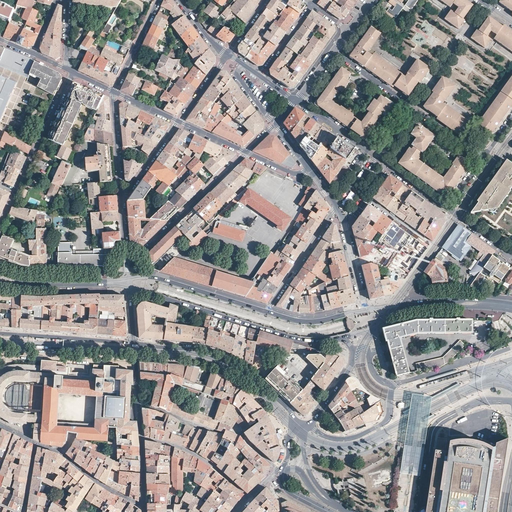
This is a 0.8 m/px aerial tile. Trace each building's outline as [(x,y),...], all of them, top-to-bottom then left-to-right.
[(19,0),(17,6),(22,7),(26,9),(27,6),(31,8),(34,1),(31,0),(30,0),(19,0)] [(164,0),(161,6),(170,10),(169,12),(170,13),(174,4),(171,0),(164,0)] [(235,15),(244,22),(248,17),(251,12),(235,0),(233,0),(229,5),(227,9),(235,15)] [(235,0),(251,12),(254,9),(256,6),(259,2),(256,0),(235,0)] [(271,0),(270,2),(267,8),(278,16),(282,11),(286,6),(280,2),(277,0),(271,0)] [(298,0),(290,0),(287,5),(299,14),(303,10),(306,5),(298,0)] [(322,7),(327,10),(334,1),(333,0),(319,0),(317,3),(322,7)] [(356,1),(354,0),(341,0),(340,0),(338,0),(337,2),(349,11),(352,6),(356,1)] [(403,0),(388,0),(388,2),(394,7),(391,10),(388,8),(386,12),(385,11),(380,17),(388,23),(393,17),(395,18),(403,8),(409,13),(417,0),(408,0),(404,6),(401,3),(403,0)] [(439,0),(450,7),(451,10),(445,19),(458,29),(462,24),(465,20),(463,19),(471,9),(473,5),(466,1),(465,0),(439,0)] [(511,0),(500,0),(499,2),(511,11),(511,13),(511,14),(511,13),(511,0)] [(337,2),(334,1),(327,10),(335,16),(339,19),(344,18),(346,14),(349,11),(337,2)] [(0,18),(10,22),(14,12),(15,10),(7,7),(7,6),(0,3),(0,18)] [(172,25),(184,17),(179,10),(174,4),(170,13),(174,18),(174,20),(169,23),(171,26),(172,25)] [(211,4),(205,12),(213,19),(217,14),(215,12),(217,9),(211,4)] [(40,49),(42,54),(49,57),(56,60),(60,57),(61,46),(61,23),(62,7),(59,5),(40,49)] [(286,6),(282,11),(295,21),(297,17),(299,14),(287,5),(286,6)] [(33,23),(38,11),(31,8),(27,6),(26,9),(24,16),(19,14),(18,17),(28,21),(33,23)] [(264,11),(262,14),(274,23),(278,16),(267,8),(264,11)] [(220,16),(228,23),(235,15),(227,9),(224,12),(220,16)] [(320,16),(312,10),(310,14),(307,18),(320,27),(325,20),(320,16)] [(295,21),(282,11),(278,16),(274,23),(272,25),(285,34),(290,27),(295,21)] [(258,19),(255,24),(266,33),(270,28),(266,26),(268,24),(271,26),(272,25),(274,23),(262,14),(258,19)] [(349,24),(353,17),(349,14),(345,21),(349,24)] [(163,19),(157,16),(155,19),(152,25),(163,30),(168,21),(167,20),(163,19)] [(184,17),(172,25),(181,37),(191,26),(186,20),(184,17)] [(474,34),(471,38),(485,48),(491,39),(494,39),(504,25),(503,27),(489,17),(487,19),(479,30),(477,29),(474,34)] [(303,24),(298,30),(311,40),(314,36),(318,30),(320,27),(307,18),(303,24)] [(329,22),(325,20),(320,27),(318,30),(323,33),(319,39),(326,44),(335,31),(334,26),(329,22)] [(33,23),(28,21),(26,24),(37,29),(40,31),(42,27),(33,23)] [(205,22),(202,24),(208,31),(210,27),(205,22)] [(9,23),(3,37),(10,40),(18,43),(24,30),(9,23)] [(112,27),(107,24),(100,35),(105,38),(107,34),(107,35),(112,27)] [(253,26),(251,29),(260,35),(261,32),(265,35),(266,33),(255,24),(253,26)] [(150,29),(148,34),(159,39),(163,30),(152,25),(150,29)] [(285,34),(272,25),(271,26),(270,28),(265,35),(263,37),(276,47),(281,40),(285,34)] [(414,41),(419,46),(425,40),(420,35),(423,33),(415,25),(412,28),(417,34),(415,36),(417,38),(414,41)] [(505,26),(504,25),(494,39),(495,40),(497,41),(507,28),(505,26)] [(25,26),(18,43),(23,46),(28,48),(34,46),(39,32),(36,31),(34,34),(26,31),(27,27),(25,26)] [(195,32),(191,26),(181,37),(188,46),(186,48),(187,50),(200,38),(195,32)] [(220,31),(211,26),(208,30),(212,33),(216,36),(220,31)] [(220,31),(216,36),(223,40),(225,42),(228,42),(230,41),(237,32),(233,30),(224,27),(220,31)] [(380,34),(371,27),(366,34),(362,40),(371,47),(380,34)] [(511,31),(507,28),(497,41),(511,51),(511,31)] [(248,33),(245,38),(256,46),(263,37),(260,35),(251,29),(248,33)] [(311,40),(298,30),(296,34),(293,37),(299,41),(304,45),(306,46),(309,42),(311,40)] [(91,31),(80,48),(84,50),(88,51),(87,52),(100,58),(102,53),(91,47),(95,41),(91,38),(95,33),(91,31)] [(145,40),(142,46),(156,53),(159,48),(155,46),(159,39),(148,34),(145,40)] [(319,39),(314,36),(311,40),(309,42),(321,51),(324,47),(326,44),(319,39)] [(256,46),(247,58),(252,61),(258,65),(263,64),(270,56),(276,47),(263,37),(256,46)] [(299,41),(293,37),(290,41),(287,46),(297,54),(304,45),(299,41)] [(205,44),(200,38),(187,50),(186,51),(187,53),(189,52),(190,53),(193,57),(197,62),(198,61),(209,50),(205,44)] [(256,46),(245,38),(242,42),(238,47),(239,50),(239,52),(243,55),(247,58),(256,46)] [(370,47),(361,41),(352,54),(352,58),(355,60),(359,63),(370,47)] [(321,51),(309,42),(306,46),(299,55),(311,64),(316,57),(321,51)] [(297,54),(287,46),(282,52),(278,59),(290,68),(294,62),(292,61),(297,54)] [(30,73),(35,62),(15,53),(5,49),(0,60),(0,64),(18,71),(18,72),(29,76),(30,73)] [(123,58),(104,49),(102,53),(100,58),(102,59),(103,57),(114,62),(113,65),(121,68),(122,65),(120,64),(123,58)] [(195,65),(206,75),(211,68),(215,63),(215,58),(212,54),(209,50),(198,61),(197,62),(195,64),(195,65)] [(85,58),(83,62),(117,76),(119,71),(121,68),(113,65),(102,59),(100,58),(87,52),(85,58)] [(372,56),(369,54),(361,64),(372,72),(393,87),(394,86),(399,89),(408,96),(418,82),(420,83),(425,75),(430,69),(419,61),(417,60),(407,74),(405,77),(402,75),(374,54),(372,56)] [(168,58),(162,55),(155,70),(172,78),(172,77),(175,73),(175,71),(173,70),(175,64),(178,66),(179,64),(180,60),(178,60),(175,60),(173,60),(168,58)] [(311,64),(299,55),(290,68),(302,76),(307,70),(311,64)] [(290,68),(278,59),(274,64),(270,70),(271,75),(274,77),(280,82),(288,71),(290,68)] [(60,74),(53,71),(35,62),(30,73),(40,78),(42,80),(39,87),(54,96),(61,82),(62,80),(60,74)] [(83,62),(79,71),(95,78),(110,85),(113,84),(116,79),(117,76),(83,62)] [(175,73),(196,89),(201,82),(206,75),(195,65),(185,79),(183,77),(188,71),(179,64),(178,66),(175,71),(175,73)] [(290,68),(288,71),(280,82),(285,85),(290,88),(294,87),(299,82),(302,76),(290,68)] [(351,74),(341,68),(333,79),(323,93),(316,104),(340,121),(364,138),(373,124),(374,125),(377,121),(376,120),(381,114),(385,117),(387,114),(389,115),(391,112),(396,106),(381,96),(377,101),(375,99),(367,110),(369,111),(367,113),(368,114),(367,116),(366,115),(364,118),(365,119),(362,122),(354,117),(354,115),(342,106),(341,107),(332,101),(339,90),(342,92),(349,81),(347,80),(351,74)] [(216,79),(213,83),(221,93),(231,79),(226,72),(223,72),(221,72),(216,78),(216,79)] [(175,85),(191,97),(193,93),(196,89),(175,73),(172,77),(175,79),(176,77),(179,79),(175,85)] [(128,77),(126,81),(141,88),(144,81),(129,74),(128,77)] [(0,119),(10,97),(9,96),(10,93),(11,93),(16,82),(0,75),(0,119)] [(511,76),(477,125),(478,126),(490,135),(495,129),(508,111),(511,104),(511,76)] [(455,86),(443,77),(437,85),(432,92),(434,93),(429,100),(423,107),(438,117),(437,119),(450,129),(459,134),(465,139),(474,126),(446,105),(446,106),(442,104),(444,101),(445,101),(455,86)] [(234,82),(231,79),(221,93),(219,96),(222,99),(236,85),(234,82)] [(124,85),(121,90),(127,93),(132,96),(137,86),(126,81),(124,85)] [(174,97),(185,105),(188,101),(191,97),(175,85),(171,81),(166,91),(174,97)] [(159,87),(146,82),(142,90),(155,96),(159,87)] [(221,93),(213,83),(210,87),(208,90),(206,93),(203,97),(214,102),(219,96),(221,93)] [(63,146),(83,105),(97,112),(104,98),(82,87),(83,85),(79,84),(78,85),(75,84),(74,87),(72,86),(70,89),(72,90),(49,140),(62,146),(63,146)] [(104,98),(105,96),(89,88),(83,85),(82,87),(104,98)] [(236,85),(222,99),(230,109),(244,96),(240,91),(236,85)] [(47,139),(49,140),(72,90),(70,89),(66,98),(59,114),(51,132),(47,139)] [(166,91),(161,98),(169,103),(171,100),(174,97),(166,91)] [(105,96),(104,98),(95,116),(105,119),(111,121),(110,111),(109,98),(105,96)] [(226,112),(228,113),(235,119),(250,105),(247,100),(244,96),(226,112)] [(170,113),(177,116),(181,111),(185,105),(174,97),(171,100),(174,103),(172,105),(169,103),(168,104),(164,110),(170,113)] [(214,102),(203,97),(201,99),(199,102),(212,112),(216,104),(214,102)] [(126,118),(126,115),(129,105),(126,103),(123,102),(120,104),(120,110),(121,116),(126,118)] [(199,102),(196,107),(190,115),(186,120),(195,124),(204,128),(212,112),(199,102)] [(212,112),(204,128),(208,131),(213,133),(221,123),(225,118),(218,112),(221,107),(216,104),(212,112)] [(129,105),(126,115),(129,116),(134,119),(138,120),(142,111),(136,108),(129,105)] [(250,105),(235,119),(242,125),(256,112),(253,108),(250,105)] [(305,115),(295,108),(289,116),(283,123),(287,128),(291,134),(305,115)] [(144,123),(150,125),(155,117),(149,114),(142,111),(138,120),(137,124),(143,127),(144,123)] [(260,118),(256,112),(243,125),(254,136),(264,127),(264,122),(260,118)] [(228,113),(224,118),(232,124),(236,120),(228,113)] [(307,117),(305,115),(297,126),(302,130),(310,119),(307,117)] [(105,119),(95,116),(93,119),(98,121),(96,125),(91,124),(89,128),(112,134),(111,127),(111,121),(105,119)] [(128,119),(126,118),(121,116),(121,120),(122,126),(139,134),(142,129),(143,127),(137,124),(133,122),(128,119)] [(163,121),(155,117),(150,125),(154,128),(156,125),(158,126),(158,128),(157,129),(165,133),(168,128),(171,125),(163,121)] [(313,121),(310,119),(302,130),(308,134),(316,123),(313,121)] [(142,129),(139,134),(158,143),(161,138),(165,133),(157,129),(154,128),(150,125),(144,123),(143,127),(147,129),(148,128),(149,129),(147,134),(145,133),(146,131),(142,129)] [(221,123),(213,133),(227,139),(243,147),(247,144),(249,142),(240,132),(236,128),(233,131),(221,123)] [(319,125),(316,123),(308,134),(314,138),(322,127),(319,125)] [(123,137),(123,147),(134,147),(137,146),(142,150),(149,155),(153,149),(158,143),(139,134),(122,126),(123,137)] [(291,134),(295,139),(300,145),(308,134),(302,130),(297,126),(291,134)] [(422,126),(415,128),(411,134),(416,138),(411,145),(413,147),(411,149),(409,148),(398,163),(404,167),(405,166),(410,170),(409,171),(415,176),(415,175),(423,180),(430,186),(444,196),(448,196),(454,188),(459,181),(458,181),(464,172),(470,163),(460,154),(454,163),(455,164),(444,179),(419,161),(422,157),(420,155),(421,153),(424,154),(425,152),(424,151),(426,148),(428,149),(436,137),(422,126)] [(326,130),(322,127),(314,138),(322,144),(330,133),(326,130)] [(112,134),(89,128),(83,141),(90,142),(98,144),(109,146),(113,146),(113,140),(112,134)] [(254,136),(246,128),(244,130),(252,139),(254,136)] [(184,142),(185,143),(186,143),(187,141),(191,143),(195,135),(188,132),(180,129),(177,132),(175,135),(184,142)] [(30,150),(31,148),(16,139),(5,132),(0,144),(0,146),(6,149),(8,144),(28,154),(30,150)] [(317,168),(321,162),(328,153),(330,149),(337,138),(334,136),(330,133),(322,144),(311,160),(314,164),(317,168)] [(308,134),(300,145),(304,151),(311,160),(322,144),(314,138),(308,134)] [(182,145),(182,144),(184,142),(175,135),(173,139),(170,142),(185,153),(186,150),(181,146),(182,145)] [(201,138),(195,135),(191,143),(189,148),(188,147),(187,148),(186,150),(185,153),(190,157),(192,151),(191,151),(191,149),(196,152),(194,156),(199,160),(202,153),(208,141),(201,138)] [(266,157),(275,137),(275,136),(272,136),(269,135),(261,143),(253,151),(266,157)] [(283,147),(275,137),(266,157),(273,160),(292,168),(296,163),(283,147)] [(337,138),(330,149),(347,160),(350,155),(354,150),(345,144),(337,138)] [(83,141),(72,165),(63,185),(72,184),(72,181),(79,166),(78,166),(90,142),(83,141)] [(215,145),(208,141),(202,153),(207,156),(209,153),(215,157),(220,154),(222,148),(215,145)] [(185,153),(170,142),(167,146),(164,151),(176,159),(181,153),(182,153),(181,154),(186,157),(184,160),(181,158),(179,159),(178,160),(186,165),(192,159),(190,157),(185,153)] [(112,181),(112,178),(109,146),(98,144),(99,156),(95,156),(95,158),(86,158),(87,171),(93,170),(100,169),(101,182),(105,182),(112,181)] [(67,161),(72,150),(63,146),(62,146),(58,156),(67,161)] [(229,151),(222,148),(220,154),(228,162),(232,158),(236,154),(229,151)] [(328,153),(321,162),(337,174),(342,167),(347,160),(330,149),(328,153)] [(27,157),(10,150),(8,156),(10,157),(8,163),(5,162),(4,164),(21,171),(24,163),(27,157)] [(39,150),(36,156),(46,160),(48,154),(39,150)] [(149,155),(142,150),(139,153),(146,158),(149,155)] [(161,156),(157,160),(177,177),(186,165),(180,162),(177,165),(180,168),(177,172),(172,168),(178,160),(176,159),(164,151),(161,156)] [(215,157),(212,159),(222,168),(225,165),(228,162),(220,154),(215,157)] [(192,159),(186,165),(195,175),(204,166),(201,163),(199,160),(194,156),(192,159)] [(204,166),(214,176),(218,171),(222,168),(212,159),(210,157),(207,156),(201,163),(204,166)] [(265,171),(267,168),(257,163),(246,158),(243,161),(239,165),(253,172),(259,175),(260,175),(265,171)] [(130,162),(124,160),(125,170),(126,179),(131,181),(141,165),(136,164),(135,161),(132,160),(130,162)] [(151,170),(143,180),(152,188),(153,189),(160,180),(163,183),(157,191),(161,195),(175,180),(177,182),(180,179),(177,177),(157,160),(151,170)] [(72,165),(62,161),(52,183),(62,187),(63,185),(72,165)] [(490,187),(485,193),(476,205),(471,213),(497,209),(511,188),(511,163),(508,161),(504,167),(490,187)] [(321,162),(317,168),(322,175),(330,184),(333,179),(337,174),(321,162)] [(21,171),(4,164),(0,175),(0,181),(13,187),(17,178),(21,171)] [(195,175),(186,165),(177,177),(180,179),(184,183),(196,193),(200,189),(205,184),(195,175)] [(253,172),(239,165),(236,168),(233,170),(248,179),(253,172)] [(267,168),(265,171),(282,178),(283,175),(267,168)] [(248,179),(233,170),(228,176),(222,182),(235,193),(238,196),(243,191),(239,189),(248,179)] [(381,187),(382,188),(390,193),(391,191),(396,194),(403,185),(395,179),(389,175),(388,177),(385,181),(381,187)] [(152,188),(143,180),(137,189),(129,200),(143,200),(152,188)] [(99,182),(88,183),(89,198),(100,197),(99,182)] [(235,193),(222,182),(216,188),(210,193),(222,206),(235,193)] [(196,193),(184,183),(176,191),(188,201),(193,196),(196,193)] [(407,188),(403,185),(396,194),(394,196),(403,203),(412,191),(407,188)] [(303,207),(304,208),(316,190),(308,187),(305,193),(306,194),(299,204),(303,207)] [(382,188),(381,187),(377,192),(373,198),(386,208),(393,198),(388,195),(390,193),(382,188)] [(249,190),(246,188),(243,191),(238,196),(236,197),(240,200),(245,204),(247,202),(279,225),(278,227),(282,230),(291,218),(250,190),(249,190)] [(6,203),(10,194),(0,189),(0,213),(1,214),(6,203)] [(177,209),(179,210),(184,205),(188,201),(176,191),(173,189),(172,190),(167,196),(165,199),(169,202),(177,209)] [(354,189),(343,199),(348,204),(359,195),(354,189)] [(307,210),(311,212),(312,212),(310,209),(312,205),(315,207),(322,198),(319,194),(316,190),(304,208),(307,210)] [(416,194),(412,191),(403,203),(412,209),(415,212),(424,200),(420,197),(416,194)] [(215,218),(216,218),(213,215),(222,206),(210,193),(202,201),(194,209),(209,224),(215,218)] [(118,204),(117,196),(100,197),(89,198),(90,205),(98,205),(99,207),(101,207),(101,212),(102,212),(118,211),(118,204)] [(393,198),(386,208),(390,211),(395,214),(403,203),(394,196),(393,198)] [(216,218),(215,218),(220,219),(240,200),(236,197),(225,209),(216,218)] [(326,204),(322,198),(313,210),(316,212),(317,210),(318,211),(315,214),(312,212),(311,212),(310,213),(309,216),(320,224),(325,217),(330,209),(326,204)] [(143,200),(129,200),(127,202),(128,209),(129,217),(139,218),(140,218),(146,218),(144,201),(143,200)] [(416,212),(418,213),(424,218),(432,206),(428,203),(424,200),(415,212),(416,212)] [(166,220),(167,219),(177,209),(169,202),(152,219),(155,219),(166,220)] [(403,203),(395,214),(400,217),(404,221),(412,209),(403,203)] [(362,214),(361,215),(369,222),(371,220),(375,224),(382,214),(369,204),(366,208),(365,210),(362,214)] [(438,210),(432,206),(424,218),(425,219),(441,227),(444,223),(445,222),(446,219),(445,217),(445,215),(444,215),(438,210)] [(307,219),(309,216),(310,213),(311,212),(307,210),(304,208),(303,207),(297,221),(303,226),(305,223),(307,219)] [(36,215),(38,210),(16,209),(12,208),(10,215),(33,223),(36,215)] [(179,210),(177,209),(167,219),(166,220),(168,221),(174,215),(179,210)] [(191,212),(187,216),(202,231),(209,224),(194,209),(191,212)] [(415,212),(412,209),(404,221),(411,225),(417,230),(425,219),(424,218),(418,213),(416,212),(415,212)] [(118,211),(102,212),(103,222),(119,220),(119,216),(118,211)] [(101,212),(91,213),(91,216),(93,236),(103,235),(104,233),(103,222),(102,212),(101,212)] [(386,217),(382,214),(375,224),(374,225),(373,227),(376,230),(383,234),(392,221),(386,217)] [(354,224),(352,227),(354,235),(362,232),(368,224),(369,222),(361,215),(359,218),(357,221),(354,224)] [(183,220),(176,226),(184,233),(191,241),(202,231),(187,216),(183,220)] [(320,224),(309,216),(307,219),(310,220),(307,224),(305,223),(303,226),(314,233),(317,229),(320,224)] [(129,217),(131,244),(132,244),(136,245),(137,246),(139,247),(140,248),(154,234),(168,221),(166,220),(155,219),(143,231),(140,230),(139,218),(129,217)] [(148,224),(150,219),(146,218),(140,218),(141,227),(145,228),(148,224)] [(220,219),(215,218),(209,224),(202,231),(191,241),(189,244),(194,248),(211,231),(240,241),(243,231),(237,229),(238,226),(220,219)] [(425,219),(417,230),(424,235),(432,241),(441,227),(425,219)] [(307,244),(310,238),(314,233),(303,226),(297,221),(290,231),(307,244)] [(410,234),(392,221),(380,238),(385,241),(400,251),(410,234)] [(336,224),(332,224),(328,230),(323,238),(331,244),(340,241),(338,232),(336,224)] [(362,232),(354,235),(355,241),(356,243),(356,244),(357,248),(372,227),(368,224),(362,232)] [(176,226),(148,254),(149,255),(151,258),(152,260),(152,263),(152,266),(184,233),(176,226)] [(459,260),(461,261),(471,246),(479,252),(477,254),(481,257),(479,260),(480,261),(472,273),(471,276),(474,279),(480,271),(491,255),(494,251),(472,235),(461,226),(456,227),(442,247),(452,255),(451,256),(458,261),(459,260)] [(373,227),(372,227),(357,248),(358,252),(359,256),(368,254),(375,245),(368,240),(376,230),(373,227)] [(47,228),(37,229),(37,237),(37,241),(29,241),(30,256),(30,266),(32,266),(39,266),(46,266),(47,266),(47,228)] [(307,244),(290,231),(283,242),(285,243),(287,240),(286,239),(288,236),(296,242),(292,248),(300,254),(303,249),(307,244)] [(103,235),(104,248),(115,248),(115,242),(116,241),(121,240),(120,236),(120,232),(104,233),(103,235)] [(427,247),(410,234),(400,251),(399,253),(415,264),(427,247)] [(11,248),(14,240),(4,237),(1,244),(0,245),(0,256),(13,261),(22,265),(30,266),(30,256),(11,248)] [(341,245),(340,241),(331,244),(323,238),(320,241),(317,246),(329,254),(343,251),(341,245)] [(58,242),(58,252),(58,264),(58,266),(106,266),(106,263),(106,262),(106,260),(107,258),(108,255),(111,252),(112,250),(113,249),(115,248),(104,248),(94,249),(94,251),(72,251),(72,242),(58,242)] [(292,248),(287,245),(282,253),(295,262),(297,258),(300,254),(292,248)] [(368,254),(359,256),(361,265),(371,263),(376,265),(373,253),(376,252),(375,245),(368,254)] [(311,255),(327,266),(329,254),(317,246),(314,250),(311,255)] [(282,253),(278,249),(274,254),(274,255),(281,260),(291,267),(293,264),(295,262),(282,253)] [(329,254),(327,266),(345,262),(344,255),(343,251),(329,254)] [(251,282),(174,258),(161,271),(162,271),(204,284),(245,297),(252,286),(259,275),(267,280),(274,270),(281,260),(274,255),(274,254),(271,252),(251,282)] [(431,263),(424,272),(430,276),(432,279),(433,285),(436,285),(447,284),(447,283),(451,283),(453,273),(451,273),(450,273),(449,272),(449,271),(449,269),(450,268),(452,268),(454,269),(454,265),(442,256),(442,255),(438,252),(431,263)] [(415,264),(399,253),(388,269),(396,272),(400,273),(404,273),(408,274),(415,264)] [(327,269),(327,266),(311,255),(307,261),(303,267),(316,276),(325,282),(326,276),(320,272),(324,267),(327,269)] [(509,268),(491,255),(480,271),(486,275),(489,275),(489,278),(492,277),(492,279),(498,284),(509,268)] [(291,267),(281,260),(274,270),(284,277),(288,272),(291,267)] [(326,276),(325,282),(349,276),(347,269),(345,262),(330,266),(331,274),(326,275),(326,276)] [(371,263),(361,265),(363,273),(366,281),(376,279),(379,278),(376,265),(371,263)] [(316,276),(303,267),(299,272),(296,277),(310,289),(319,285),(313,280),(316,276)] [(284,277),(274,270),(267,280),(277,287),(281,282),(284,277)] [(275,291),(277,287),(267,280),(259,275),(252,286),(258,289),(261,290),(272,295),(275,291)] [(339,291),(346,290),(352,288),(350,282),(349,276),(325,282),(328,294),(338,292),(339,291)] [(384,279),(380,280),(384,296),(388,295),(392,294),(388,276),(384,277),(384,279)] [(304,287),(308,290),(310,289),(296,277),(293,281),(291,285),(300,293),(301,293),(304,287)] [(376,279),(366,281),(367,288),(370,299),(376,298),(384,296),(380,280),(376,281),(376,279)] [(328,294),(325,282),(319,285),(310,289),(308,290),(306,291),(309,293),(309,312),(314,312),(317,312),(319,311),(325,310),(321,296),(328,294)] [(298,312),(301,293),(300,293),(291,285),(285,294),(276,306),(285,309),(287,304),(285,303),(290,296),(294,299),(293,307),(291,306),(290,310),(294,311),(298,312)] [(258,289),(252,286),(245,297),(254,300),(267,303),(270,299),(272,295),(261,290),(260,292),(257,290),(258,289)] [(339,291),(343,306),(348,305),(355,303),(353,295),(352,288),(346,290),(339,291)] [(309,293),(306,291),(301,293),(298,312),(301,312),(304,312),(306,312),(309,312),(309,293)] [(338,292),(328,294),(321,296),(325,310),(334,308),(343,306),(339,291),(338,292)] [(12,310),(21,310),(22,296),(9,294),(0,292),(0,299),(7,300),(7,304),(6,309),(12,310)] [(81,304),(81,316),(80,333),(88,334),(97,334),(100,295),(100,294),(91,295),(82,295),(81,304)] [(71,332),(80,333),(81,316),(76,316),(75,316),(75,319),(74,319),(73,324),(72,324),(73,309),(75,309),(75,308),(77,308),(77,304),(81,304),(82,295),(73,295),(64,296),(62,332),(71,332)] [(111,335),(126,337),(127,336),(127,327),(126,319),(124,302),(124,295),(112,295),(100,295),(97,334),(111,335)] [(42,297),(34,296),(22,296),(21,310),(20,328),(30,329),(41,330),(42,297)] [(62,332),(64,296),(53,296),(42,297),(41,330),(50,331),(62,332)] [(152,339),(165,340),(169,309),(162,307),(147,302),(143,301),(137,306),(138,313),(138,318),(140,338),(152,339)] [(179,306),(170,304),(169,309),(165,340),(178,341),(192,342),(194,328),(175,325),(179,306)] [(0,326),(4,327),(20,328),(21,310),(12,310),(12,319),(3,318),(3,320),(0,319),(0,326)] [(205,329),(194,328),(192,342),(199,343),(206,345),(211,317),(211,316),(205,313),(205,315),(207,316),(205,326),(206,326),(205,329)] [(219,319),(211,317),(206,345),(207,345),(219,349),(222,350),(231,354),(241,326),(233,324),(219,319)] [(397,376),(407,373),(398,337),(418,332),(471,332),(471,320),(468,320),(448,320),(430,320),(416,320),(390,327),(383,329),(386,341),(388,340),(397,376)] [(248,328),(241,326),(231,354),(233,355),(238,358),(243,361),(247,363),(252,368),(260,332),(248,328)] [(284,339),(260,332),(252,368),(254,369),(256,371),(263,378),(271,369),(257,354),(259,344),(289,354),(292,347),(293,342),(284,339)] [(417,370),(432,366),(440,367),(448,362),(464,345),(459,340),(442,357),(416,364),(417,370)] [(335,355),(327,353),(326,355),(323,365),(337,373),(341,368),(343,365),(343,358),(335,355)] [(326,355),(289,354),(265,379),(276,389),(285,399),(291,404),(302,390),(311,379),(316,374),(318,371),(323,365),(326,355)] [(57,361),(42,360),(41,365),(41,370),(56,371),(66,372),(67,367),(67,362),(57,361)] [(140,364),(141,372),(148,373),(158,374),(167,375),(168,364),(165,363),(157,363),(153,363),(152,363),(147,362),(141,362),(140,363),(140,364)] [(76,438),(77,438),(79,440),(83,440),(107,441),(107,437),(108,429),(108,427),(116,428),(118,428),(138,432),(138,421),(134,421),(130,421),(130,413),(130,412),(131,400),(132,385),(134,385),(133,370),(119,369),(119,366),(105,365),(93,364),(93,369),(93,374),(97,374),(104,374),(104,379),(97,378),(96,381),(63,379),(64,376),(56,376),(56,373),(52,373),(31,372),(30,371),(28,371),(27,370),(26,370),(26,369),(25,369),(24,369),(23,370),(22,371),(17,370),(16,369),(15,369),(14,369),(13,370),(12,370),(12,371),(9,372),(4,374),(3,374),(2,374),(1,375),(1,376),(1,377),(0,377),(0,417),(2,417),(4,419),(5,420),(8,421),(8,422),(9,422),(9,423),(10,423),(11,423),(13,423),(15,423),(19,423),(19,424),(20,425),(21,425),(22,425),(23,425),(24,424),(27,424),(27,422),(42,423),(42,424),(35,424),(33,438),(41,442),(42,443),(48,444),(48,445),(52,446),(52,445),(57,445),(60,445),(63,446),(64,445),(65,445),(65,444),(65,442),(66,440),(67,435),(71,436),(76,438)] [(168,364),(167,375),(171,375),(171,374),(178,376),(184,378),(188,365),(187,365),(185,365),(180,364),(168,364)] [(184,416),(188,418),(196,421),(205,424),(216,428),(218,429),(220,423),(220,422),(221,423),(229,402),(229,401),(226,400),(227,396),(228,394),(225,393),(223,392),(218,390),(223,376),(212,371),(206,386),(195,383),(200,367),(198,367),(192,366),(188,365),(184,378),(178,376),(171,374),(171,375),(167,375),(158,374),(148,373),(141,372),(141,378),(157,380),(151,405),(159,407),(166,410),(167,410),(184,416)] [(337,373),(323,365),(318,371),(320,373),(318,375),(316,374),(311,379),(314,382),(324,391),(331,382),(337,373)] [(454,373),(454,371),(428,378),(429,380),(454,373)] [(218,390),(223,392),(223,390),(226,391),(225,393),(228,394),(233,396),(234,394),(235,393),(239,386),(234,382),(229,380),(223,376),(218,390)] [(352,378),(346,382),(351,392),(358,403),(367,400),(370,407),(376,404),(380,401),(380,399),(377,399),(372,397),(371,396),(368,394),(365,391),(362,388),(359,384),(357,381),(356,380),(355,379),(354,379),(352,378)] [(314,382),(311,379),(302,390),(308,395),(314,387),(314,382)] [(351,392),(346,382),(340,391),(334,400),(338,408),(340,406),(341,409),(346,406),(347,408),(349,407),(350,409),(352,408),(354,411),(355,411),(359,415),(363,412),(358,403),(351,392)] [(461,386),(459,384),(455,385),(432,397),(431,402),(461,386)] [(233,396),(228,394),(227,396),(230,397),(229,401),(229,402),(233,405),(237,395),(242,389),(240,387),(239,386),(235,393),(234,394),(233,396)] [(236,407),(238,408),(239,411),(250,426),(256,422),(254,420),(252,416),(250,417),(248,414),(250,413),(251,415),(263,408),(251,397),(247,393),(245,391),(242,389),(237,395),(233,405),(236,407)] [(308,395),(302,390),(291,404),(297,409),(302,415),(305,415),(307,415),(313,407),(316,402),(308,395)] [(406,434),(400,473),(405,474),(416,476),(419,476),(428,421),(429,412),(430,406),(431,402),(432,397),(412,394),(408,418),(407,424),(406,434)] [(340,412),(338,408),(334,400),(332,403),(329,407),(334,415),(340,412)] [(376,404),(370,407),(363,412),(359,415),(365,423),(367,423),(375,421),(379,420),(382,415),(384,412),(380,401),(376,404)] [(242,429),(245,433),(248,431),(250,429),(251,428),(250,426),(239,411),(238,408),(236,407),(233,405),(229,402),(221,423),(220,422),(220,423),(231,428),(232,428),(236,421),(242,429)] [(143,407),(144,422),(144,428),(145,437),(148,437),(150,437),(151,428),(164,431),(166,424),(169,417),(169,415),(156,410),(143,407)] [(413,407),(403,413),(405,416),(415,410),(413,407)] [(259,428),(262,426),(267,424),(271,421),(270,420),(269,418),(267,415),(263,408),(251,415),(252,416),(254,420),(257,419),(259,422),(256,423),(258,427),(259,428)] [(353,428),(356,427),(345,411),(345,410),(340,412),(344,416),(342,417),(350,429),(353,428)] [(365,423),(359,415),(355,411),(354,411),(351,413),(349,410),(345,411),(356,427),(360,425),(365,423)] [(344,416),(340,412),(334,415),(337,419),(338,418),(339,420),(338,421),(345,431),(347,430),(350,429),(342,417),(344,416)] [(178,427),(180,421),(180,420),(174,417),(173,416),(171,415),(169,415),(169,417),(166,424),(164,431),(165,431),(172,433),(174,429),(176,432),(178,427)] [(261,431),(261,432),(262,434),(264,437),(276,433),(276,432),(274,427),(273,426),(271,421),(267,424),(262,426),(264,430),(261,431)] [(178,433),(176,432),(174,429),(172,433),(165,431),(164,432),(163,440),(164,440),(169,441),(175,443),(184,446),(193,426),(191,425),(186,423),(181,434),(178,433)] [(221,430),(226,431),(229,432),(231,428),(220,423),(218,429),(221,430)] [(250,441),(256,446),(262,441),(265,439),(264,437),(262,434),(259,437),(258,435),(261,432),(261,431),(259,428),(258,427),(256,423),(251,428),(250,429),(248,431),(245,433),(250,440),(250,441)] [(193,426),(184,446),(187,447),(189,449),(199,429),(198,428),(193,426)] [(138,432),(118,428),(116,428),(117,445),(121,445),(139,446),(139,439),(138,432)] [(151,428),(150,437),(153,438),(155,438),(158,439),(159,439),(163,440),(164,432),(165,431),(164,431),(151,428)] [(0,447),(1,448),(6,450),(12,434),(7,432),(2,429),(0,433),(0,447)] [(199,429),(189,449),(191,449),(193,451),(196,452),(206,435),(208,430),(202,429),(199,429)] [(206,435),(196,452),(198,454),(199,454),(202,456),(213,438),(215,432),(209,431),(208,430),(206,435)] [(219,467),(223,471),(228,476),(231,478),(244,490),(248,494),(253,489),(256,485),(261,481),(252,472),(250,470),(249,469),(243,475),(241,473),(247,467),(245,466),(245,465),(241,462),(242,461),(238,458),(241,455),(244,459),(246,457),(239,449),(235,447),(241,436),(229,432),(226,431),(225,434),(211,460),(218,466),(219,467)] [(213,438),(202,456),(203,457),(207,459),(211,460),(225,434),(221,433),(215,432),(213,438)] [(270,450),(280,446),(279,443),(279,441),(279,440),(276,433),(264,437),(265,439),(266,442),(269,441),(269,444),(268,444),(270,450)] [(14,450),(20,437),(15,435),(12,441),(11,442),(9,448),(10,448),(14,450)] [(239,449),(246,457),(253,450),(251,448),(247,444),(241,436),(235,447),(239,449)] [(21,447),(24,440),(22,439),(20,437),(14,450),(19,452),(21,448),(21,447)] [(497,511),(498,508),(508,437),(497,442),(496,442),(495,447),(492,447),(487,444),(483,442),(478,441),(473,439),(467,439),(462,439),(460,439),(456,439),(450,441),(448,451),(435,450),(425,511),(497,511)] [(76,438),(71,447),(80,450),(81,451),(83,446),(84,447),(86,441),(83,440),(79,440),(77,438),(76,438)] [(80,450),(75,461),(78,464),(82,467),(91,449),(92,449),(94,444),(93,444),(86,441),(84,447),(87,448),(85,452),(81,451),(80,450)] [(145,451),(145,455),(154,455),(154,452),(159,454),(161,445),(162,444),(161,443),(153,442),(145,441),(145,446),(145,450),(145,451)] [(270,450),(268,444),(267,443),(265,444),(262,441),(256,446),(261,450),(275,463),(277,460),(278,459),(280,457),(280,456),(280,454),(281,452),(281,449),(280,446),(270,450)] [(107,443),(98,442),(98,444),(99,446),(101,446),(100,452),(105,452),(105,447),(106,447),(107,443)] [(91,449),(82,467),(84,468),(86,470),(86,469),(93,459),(97,461),(101,463),(104,465),(106,460),(107,457),(106,456),(105,455),(104,455),(95,451),(97,446),(95,445),(94,444),(92,449),(91,449)] [(25,448),(21,447),(21,448),(19,452),(22,454),(31,457),(31,454),(32,450),(25,448)] [(80,450),(71,447),(69,449),(66,453),(70,456),(71,457),(73,460),(75,461),(80,450)] [(9,450),(7,453),(10,455),(15,457),(17,458),(17,457),(19,452),(14,450),(10,448),(9,448),(9,450)] [(36,455),(45,457),(46,450),(42,449),(37,448),(37,451),(36,455)] [(50,474),(59,454),(53,452),(46,450),(45,457),(43,463),(41,471),(40,477),(42,478),(46,478),(47,473),(50,474)] [(170,451),(164,450),(163,456),(159,455),(158,460),(157,460),(157,466),(165,466),(169,466),(169,464),(169,463),(170,452),(170,451)] [(246,457),(264,474),(267,470),(272,466),(261,457),(258,455),(253,450),(246,457)] [(22,454),(19,452),(17,457),(17,458),(20,459),(30,462),(31,459),(31,457),(22,454)] [(184,454),(184,459),(183,461),(182,466),(189,468),(190,463),(193,456),(192,456),(191,455),(190,454),(188,454),(185,452),(184,454)] [(6,456),(5,459),(11,461),(11,462),(13,462),(15,457),(10,455),(7,453),(6,456)] [(61,455),(59,454),(50,474),(53,474),(54,472),(59,474),(63,469),(63,467),(60,465),(65,459),(61,455)] [(36,458),(35,462),(43,463),(45,457),(36,455),(36,458)] [(171,487),(170,494),(176,495),(177,495),(177,490),(180,491),(180,487),(181,488),(181,471),(182,458),(178,458),(173,456),(173,461),(172,462),(172,466),(172,468),(172,480),(173,482),(174,487),(171,487)] [(190,463),(189,468),(196,469),(197,462),(198,459),(196,458),(193,456),(190,463)] [(113,461),(113,460),(112,460),(107,457),(106,460),(104,465),(107,466),(101,478),(100,479),(103,482),(106,484),(107,481),(110,473),(109,473),(110,470),(112,468),(113,464),(113,462),(113,461)] [(266,476),(264,474),(246,457),(244,459),(242,461),(241,462),(245,465),(245,466),(247,467),(249,469),(250,470),(250,469),(252,471),(252,472),(261,481),(263,479),(266,476)] [(11,461),(5,459),(4,463),(3,467),(9,469),(9,467),(11,462),(11,461)] [(19,464),(29,467),(30,464),(30,462),(20,459),(19,464)] [(60,465),(63,467),(66,469),(69,465),(70,463),(68,461),(67,460),(65,459),(60,465)] [(86,469),(86,470),(88,472),(90,473),(91,474),(97,461),(93,459),(86,469)] [(121,464),(131,465),(140,466),(140,463),(140,460),(120,459),(119,462),(117,461),(113,461),(113,462),(113,464),(112,468),(116,471),(119,472),(120,470),(120,467),(121,464)] [(182,466),(181,471),(186,472),(192,473),(192,472),(195,473),(193,481),(201,486),(196,495),(197,495),(195,497),(194,496),(186,491),(182,499),(181,500),(189,504),(190,502),(202,506),(204,503),(205,502),(201,501),(204,496),(208,490),(212,493),(214,490),(215,490),(217,488),(214,486),(214,485),(211,483),(204,477),(211,467),(205,463),(198,459),(197,462),(196,469),(189,468),(182,466)] [(99,469),(101,463),(97,461),(91,474),(93,475),(95,476),(97,471),(99,469)] [(29,467),(19,464),(19,465),(13,462),(11,462),(9,467),(9,469),(6,477),(12,479),(13,479),(14,474),(15,474),(27,478),(28,473),(29,467)] [(40,478),(40,477),(41,471),(43,463),(35,462),(33,473),(32,476),(36,477),(40,478)] [(57,478),(54,482),(56,484),(56,483),(62,486),(63,487),(66,482),(68,484),(73,478),(79,471),(74,466),(71,464),(70,463),(69,465),(66,469),(68,470),(67,472),(63,469),(59,474),(57,478)] [(107,466),(104,465),(101,463),(99,469),(97,471),(95,476),(97,478),(100,479),(101,478),(107,466)] [(9,469),(3,467),(1,470),(0,474),(4,476),(6,477),(9,469)] [(217,488),(218,487),(225,479),(223,477),(220,475),(211,467),(204,477),(211,483),(213,481),(216,483),(214,485),(214,486),(217,488)] [(119,478),(119,474),(110,470),(109,473),(110,473),(107,481),(106,484),(110,486),(120,492),(122,485),(119,484),(119,482),(119,478)] [(67,490),(74,495),(81,500),(93,482),(87,477),(79,471),(73,478),(68,484),(69,485),(67,490)] [(121,472),(119,472),(119,474),(119,478),(119,482),(119,484),(122,485),(123,486),(127,486),(127,485),(136,486),(139,487),(139,482),(140,474),(128,473),(121,472)] [(146,481),(146,484),(170,485),(170,478),(169,474),(167,473),(159,473),(159,480),(155,479),(156,473),(154,473),(147,473),(146,480),(146,481)] [(14,479),(15,480),(26,484),(27,481),(27,478),(15,474),(14,479)] [(10,486),(12,479),(6,477),(4,476),(2,483),(2,484),(3,484),(10,486)] [(39,493),(41,481),(42,478),(40,477),(40,478),(36,477),(32,476),(31,485),(30,493),(35,495),(37,495),(37,496),(41,497),(41,496),(47,498),(47,495),(42,493),(39,493)] [(61,490),(63,487),(62,486),(56,483),(56,484),(54,482),(53,482),(53,481),(48,479),(46,478),(42,478),(41,481),(61,490)] [(225,479),(218,487),(222,490),(229,495),(232,491),(231,490),(227,487),(230,483),(228,481),(227,481),(225,479)] [(14,488),(13,495),(17,496),(24,499),(25,494),(25,491),(26,484),(15,480),(12,487),(14,488)] [(231,490),(232,491),(238,496),(241,498),(241,497),(242,496),(244,494),(239,491),(235,488),(230,483),(227,487),(231,490)] [(93,488),(85,499),(88,501),(90,502),(91,503),(99,489),(100,487),(95,484),(93,488)] [(170,485),(146,484),(147,489),(147,492),(147,494),(151,494),(151,493),(157,493),(163,494),(167,494),(169,487),(171,487),(172,485),(171,485),(170,485)] [(139,494),(139,487),(136,486),(127,485),(127,486),(123,486),(122,485),(120,492),(127,495),(138,501),(139,494)] [(13,495),(11,494),(11,491),(2,487),(0,486),(0,493),(4,494),(3,497),(11,500),(13,496),(13,495)] [(109,496),(111,493),(106,490),(104,489),(100,487),(99,489),(91,503),(92,504),(101,509),(104,503),(106,501),(109,496)] [(263,491),(261,493),(265,497),(267,499),(269,500),(270,501),(271,502),(272,503),(273,505),(276,508),(277,510),(278,511),(279,511),(279,510),(279,503),(279,501),(271,493),(269,491),(267,487),(263,491)] [(200,511),(202,511),(229,511),(227,510),(219,504),(209,496),(212,493),(208,490),(204,496),(208,498),(205,502),(204,503),(202,506),(199,510),(200,511)] [(214,490),(212,493),(209,496),(219,504),(227,510),(229,511),(231,510),(233,508),(229,505),(219,497),(220,495),(219,493),(215,490),(214,490)] [(222,490),(219,493),(220,495),(219,497),(229,505),(233,508),(234,506),(235,505),(237,503),(238,502),(235,499),(229,495),(222,490)] [(232,491),(229,495),(235,499),(238,502),(239,500),(241,498),(238,496),(232,491)] [(44,506),(47,507),(49,503),(50,499),(47,498),(41,496),(41,497),(37,496),(37,495),(35,495),(30,493),(29,499),(28,503),(35,505),(37,505),(43,506),(44,506)] [(109,505),(110,504),(116,496),(113,495),(112,494),(111,493),(109,496),(106,501),(104,503),(101,509),(103,510),(105,511),(106,511),(107,509),(109,505)] [(151,494),(147,494),(147,496),(147,498),(147,503),(166,504),(170,504),(170,494),(167,494),(163,494),(157,493),(151,493),(151,494)] [(258,496),(255,500),(260,505),(264,509),(266,506),(268,508),(266,511),(279,511),(278,511),(277,510),(276,508),(273,505),(272,503),(271,502),(270,501),(269,500),(267,499),(265,497),(261,493),(258,496)] [(17,496),(13,495),(13,496),(11,500),(23,505),(23,502),(24,499),(17,496)] [(65,502),(62,506),(66,510),(67,508),(72,511),(73,511),(77,508),(81,500),(76,496),(74,495),(73,498),(71,497),(69,500),(72,502),(69,505),(65,502)] [(110,504),(114,506),(116,503),(117,502),(120,498),(118,497),(116,496),(110,504)] [(4,504),(8,506),(11,500),(3,497),(0,503),(4,504)] [(62,506),(65,502),(55,497),(51,502),(52,502),(61,508),(62,506)] [(116,503),(114,506),(122,511),(124,506),(128,501),(124,500),(120,498),(117,502),(116,503)] [(21,511),(22,509),(23,505),(11,500),(8,506),(11,508),(20,511),(21,511)] [(251,503),(247,507),(251,511),(266,511),(264,509),(260,505),(255,500),(251,503)] [(282,503),(283,508),(289,507),(302,511),(309,511),(308,511),(288,501),(282,503)] [(72,511),(67,508),(66,510),(66,511),(61,508),(52,502),(51,505),(50,508),(48,510),(53,511),(72,511)] [(189,504),(187,508),(196,511),(199,511),(200,511),(199,510),(202,506),(190,502),(189,504)] [(36,511),(37,505),(35,505),(28,503),(28,506),(27,509),(30,509),(36,511)] [(130,503),(127,508),(132,511),(135,511),(138,508),(135,506),(130,503)] [(166,504),(147,503),(147,504),(147,507),(147,511),(171,511),(172,509),(170,510),(166,510),(166,504)]
